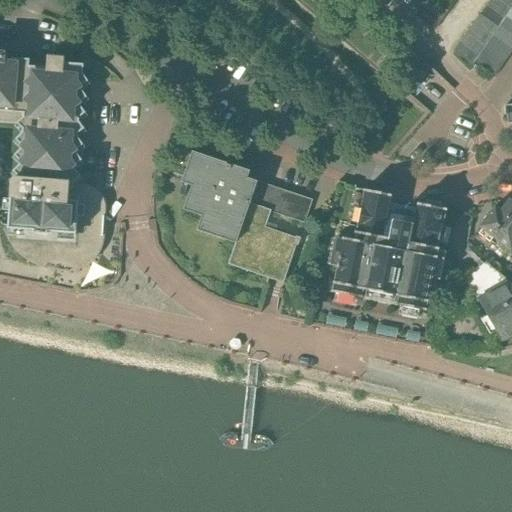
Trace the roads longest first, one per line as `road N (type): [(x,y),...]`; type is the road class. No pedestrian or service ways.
road 1 (residential): [(55,0),(375,168),(511,174)]
road 2 (residential): [(486,109),(372,0)]
